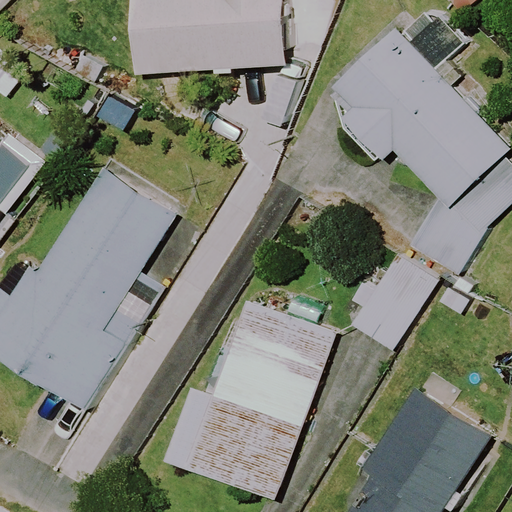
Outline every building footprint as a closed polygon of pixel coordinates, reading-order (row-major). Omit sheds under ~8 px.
[(297,64),(293,0),(135,0),(139,73),(297,64)] [(451,57),(463,44),(425,7),(337,98),(356,116),(350,122),(393,163),(404,152),(462,209),(511,157),(511,139),(489,116),(500,104),(451,57)] [(0,157),(13,140),(0,129),(0,208),(3,205),(0,202),(0,157)] [(182,214),(108,167),(24,301),(2,287),(0,290),(0,351),(93,410),(167,291),(143,277),(182,214)] [(442,280),(398,254),(356,326),(400,352),(442,280)] [(199,385),(175,464),(287,498),(338,328),(244,300),(217,391),(199,385)] [(421,389),(383,453),(370,445),(360,462),(373,469),(383,475),(360,511),(450,511),(453,508),(459,511),(461,511),(472,494),(464,489),(497,434),(421,389)]
